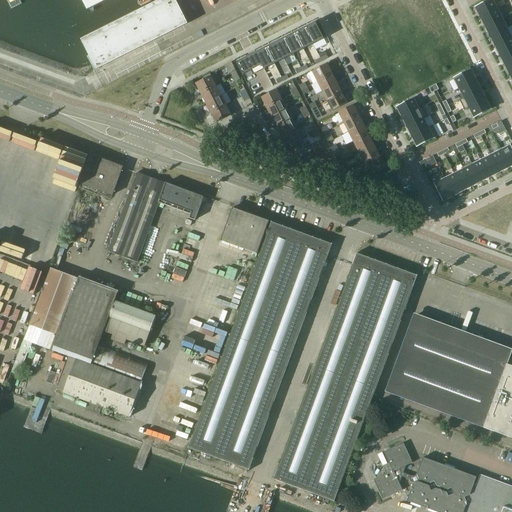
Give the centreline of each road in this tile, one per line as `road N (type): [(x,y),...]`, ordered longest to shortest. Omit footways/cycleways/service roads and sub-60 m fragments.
road 1 (tertiary): [(420,246),(138,142)]
road 2 (residential): [(429,221),(321,0)]
road 3 (unclassified): [(138,142),(169,63),(294,0)]
road 4 (unclassified): [(138,142),(0,91)]
road 5 (residential): [(451,0),(511,116)]
